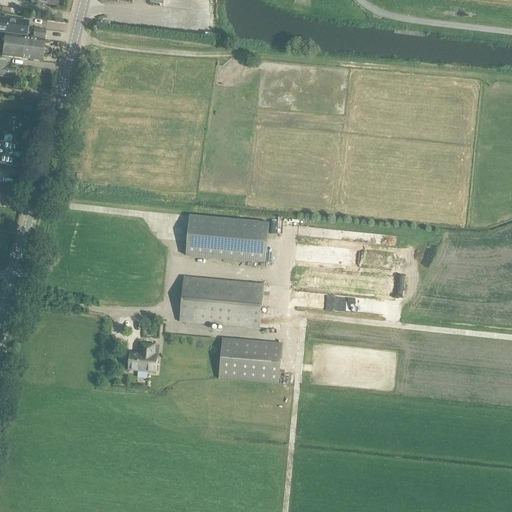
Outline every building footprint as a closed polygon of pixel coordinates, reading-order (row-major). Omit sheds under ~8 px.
[(0,17),(0,32),(27,36),(29,21),(0,17)] [(5,36),(2,56),(43,61),(46,31),(34,30),(33,39),(5,36)] [(0,76),(15,79),(16,70),(5,68),(6,62),(0,60),(0,76)] [(0,143),(0,164),(16,168),(20,148),(19,148),(19,145),(18,142),(15,141),(12,143),(12,146),(0,144),(0,143)] [(269,223),(190,216),(186,256),(266,263),(269,223)] [(264,285),(184,278),(180,321),(260,328),(264,285)] [(282,344),(223,338),(219,378),(279,384),(282,344)] [(158,356),(154,356),(155,345),(142,344),(141,354),(130,353),(129,370),(157,372),(158,355),(158,356)]
